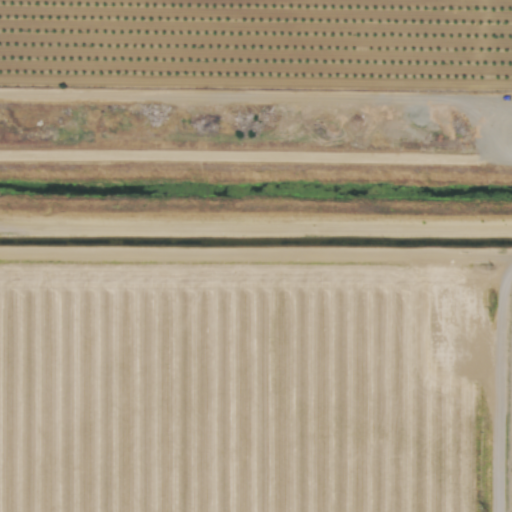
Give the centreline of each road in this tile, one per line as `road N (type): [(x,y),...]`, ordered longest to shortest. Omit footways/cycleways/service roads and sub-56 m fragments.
road 1 (track): [(511,101),(0,93)]
road 2 (track): [(511,234),(0,231)]
road 3 (track): [(0,155),(511,158)]
road 4 (track): [(0,255),(511,256)]
